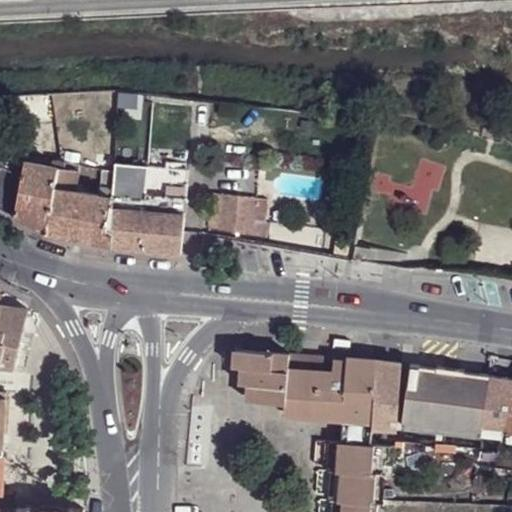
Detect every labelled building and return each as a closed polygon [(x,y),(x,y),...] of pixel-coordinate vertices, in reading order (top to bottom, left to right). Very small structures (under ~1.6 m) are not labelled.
[(55,185),(58,166),(62,161),(54,159),(53,166),(26,161),(25,164),(3,160),(0,160),(0,208),(15,216),(46,232),(55,185)] [(55,185),(46,232),(111,245),(111,234),(106,232),(112,197),(99,195),(77,191),(80,171),(79,171),(80,165),(62,161),(58,166),(55,185)] [(111,234),(111,245),(144,249),(147,194),(149,166),(116,163),(115,171),(112,197),(106,232),(111,234)] [(191,171),(149,166),(147,194),(188,197),(191,171)] [(115,171),(103,169),(99,195),(112,197),(115,171)] [(260,200),(223,193),(219,213),(217,228),(254,234),(260,200)] [(147,194),(144,249),(181,253),(188,197),(147,194)] [(209,226),(217,228),(219,213),(211,212),(209,226)] [(245,239),(243,253),(258,256),(261,242),(245,239)] [(1,307),(0,308),(0,365),(15,368),(29,309),(26,309),(26,306),(4,304),(4,307),(1,307)] [(233,348),(231,366),(240,367),(241,349),(233,348)] [(315,419),(319,356),(290,354),(290,352),(241,349),(240,367),(248,367),(247,383),(254,384),(254,400),(285,402),(284,417),(315,419)] [(319,356),(315,419),(343,420),(342,442),(371,443),(373,425),(378,358),(347,356),(347,359),(319,356)] [(401,360),(378,358),(373,425),(397,427),(401,360)] [(411,364),(402,426),(481,437),(483,426),(490,375),(411,364)] [(240,367),(238,383),(247,383),(248,367),(240,367)] [(511,377),(490,375),(483,426),(504,429),(511,397),(511,377)] [(254,384),(247,383),(245,400),(254,400),(254,384)] [(511,397),(504,429),(503,431),(511,433),(511,397)] [(501,439),(503,431),(504,429),(483,426),(481,437),(501,439)] [(328,441),(326,472),(330,471),(338,472),(339,442),(328,441)] [(339,442),(338,472),(342,472),(373,474),(374,443),(371,443),(342,442),(339,442)] [(330,471),(328,501),(332,501),(339,501),(342,472),(338,472),(330,471)] [(342,472),(339,501),(343,501),(374,503),(377,474),(373,474),(342,472)] [(332,501),(330,511),(342,511),(343,501),(339,501),(332,501)] [(343,501),(342,511),(377,511),(378,504),(374,503),(343,501)]
